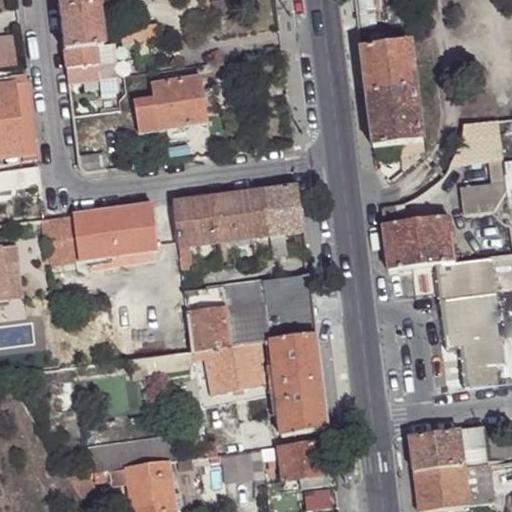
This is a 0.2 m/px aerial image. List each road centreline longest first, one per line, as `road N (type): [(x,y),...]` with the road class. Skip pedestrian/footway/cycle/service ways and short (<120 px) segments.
road 1 (residential): [(332,161),(59,197),(36,0)]
road 2 (tertiary): [(332,161),(364,429)]
road 3 (tertiary): [(316,0),(332,161)]
road 4 (residential): [(364,429),(511,409)]
